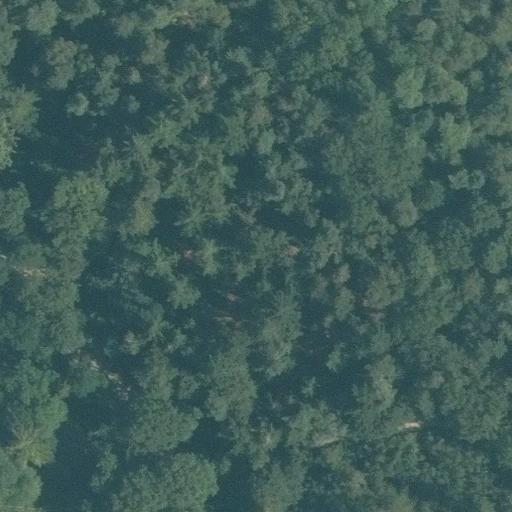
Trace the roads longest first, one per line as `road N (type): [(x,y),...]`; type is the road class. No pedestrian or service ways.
road 1 (track): [(511,447),(424,419),(309,438),(173,481)]
road 2 (unclassified): [(187,511),(173,481),(0,279)]
